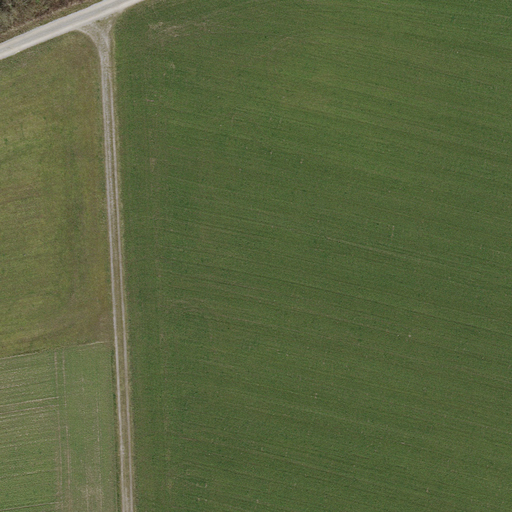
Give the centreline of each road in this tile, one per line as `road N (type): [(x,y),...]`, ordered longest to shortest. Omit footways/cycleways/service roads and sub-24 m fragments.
road 1 (track): [(134,511),(107,7)]
road 2 (track): [(126,0),(0,51)]
